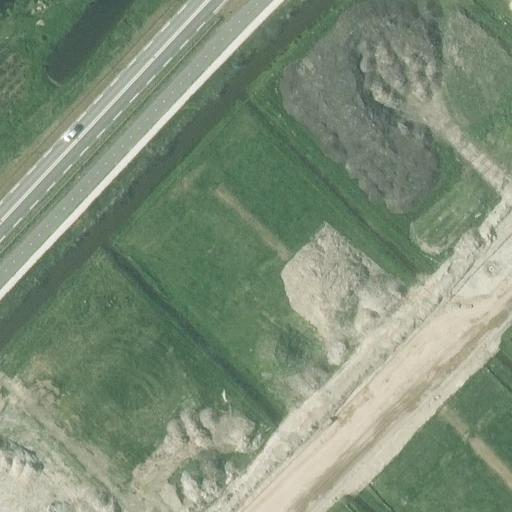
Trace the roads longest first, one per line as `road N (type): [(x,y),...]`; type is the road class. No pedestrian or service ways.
road 1 (residential): [(263,511),(511,266)]
road 2 (secondary): [(209,0),(0,224)]
